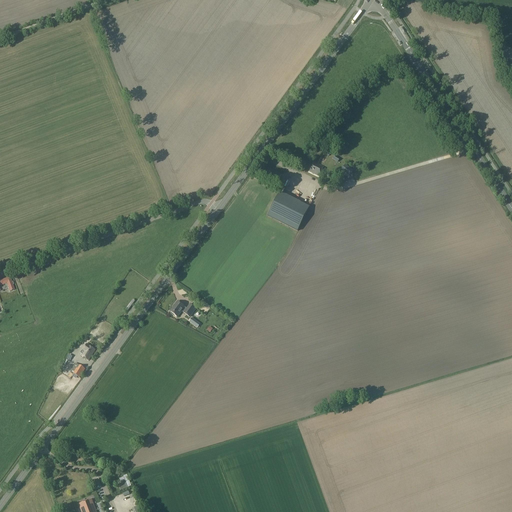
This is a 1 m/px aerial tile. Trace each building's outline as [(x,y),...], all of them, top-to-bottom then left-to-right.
[(309,172),(319,177),(323,167),(314,162),(309,172)] [(354,170),(345,165),(342,169),(351,175),(354,170)] [(267,168),(265,173),(275,179),(273,182),(278,184),(282,176),(267,168)] [(275,190),(263,215),(294,229),(306,206),(275,190)] [(0,280),(0,284),(0,285),(1,286),(1,285),(7,283),(9,289),(13,288),(12,285),(14,284),(13,282),(11,282),(10,277),(0,280)] [(184,313),(189,317),(196,309),(190,304),(187,309),(184,308),(184,307),(177,302),(170,312),(171,312),(170,314),(172,315),(173,315),(177,317),(182,311),(184,313)] [(88,360),(95,350),(87,345),(83,350),(85,351),(81,356),(88,360)] [(156,354),(148,362),(151,365),(159,357),(156,354)] [(81,376),(85,369),(78,365),(73,374),(76,376),(79,378),(81,376)] [(80,476),(81,483),(94,480),(92,473),(80,476)] [(123,476),(126,483),(122,485),(122,483),(118,485),(120,491),(131,486),(127,475),(123,476)] [(64,490),(77,485),(75,481),(62,486),(64,490)] [(102,488),(99,481),(92,484),(94,491),(102,488)] [(95,511),(91,500),(79,504),(82,511),(95,511)]
